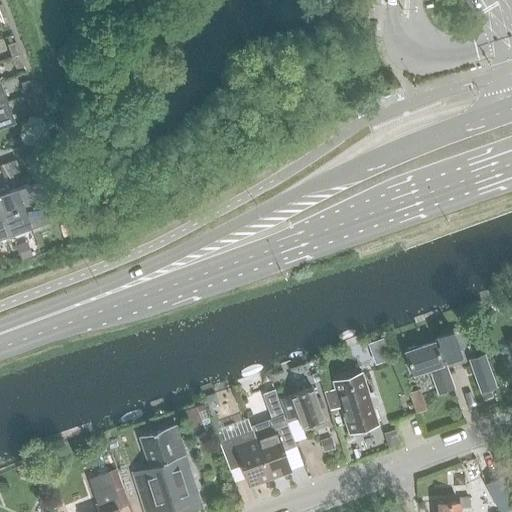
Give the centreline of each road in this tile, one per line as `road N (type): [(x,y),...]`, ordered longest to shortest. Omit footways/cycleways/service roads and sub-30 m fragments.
road 1 (primary): [(511,104),(339,174),(70,310)]
road 2 (primary): [(70,310),(178,291),(511,172)]
road 3 (residential): [(286,511),(400,469)]
road 4 (residential): [(400,469),(511,425)]
